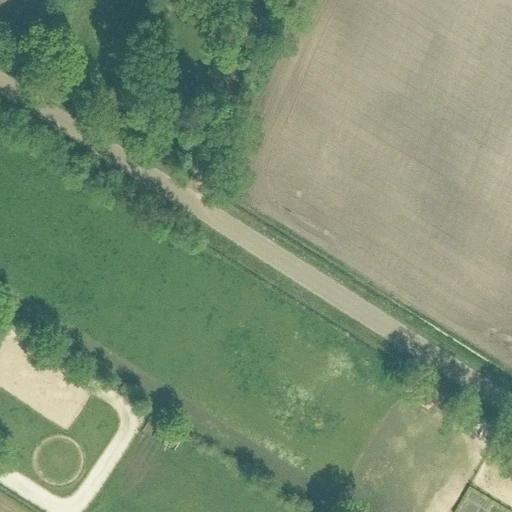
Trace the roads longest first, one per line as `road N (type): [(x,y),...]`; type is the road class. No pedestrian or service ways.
road 1 (unclassified): [(511,406),(0,81)]
road 2 (track): [(188,201),(263,0)]
